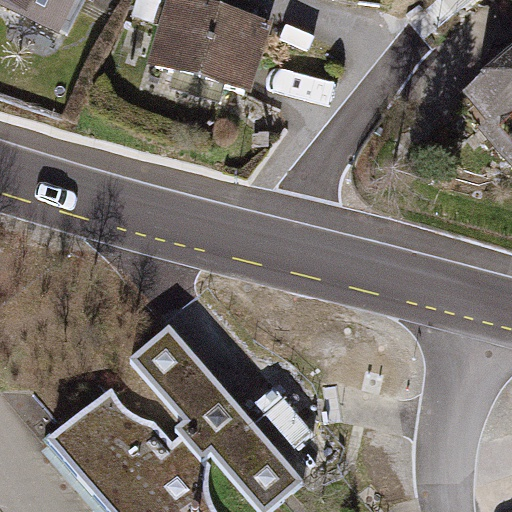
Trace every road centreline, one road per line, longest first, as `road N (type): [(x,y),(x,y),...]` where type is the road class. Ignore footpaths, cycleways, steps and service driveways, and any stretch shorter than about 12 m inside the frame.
road 1 (secondary): [(267,244),(0,169)]
road 2 (secondary): [(511,305),(267,244)]
road 3 (residential): [(267,244),(397,50)]
